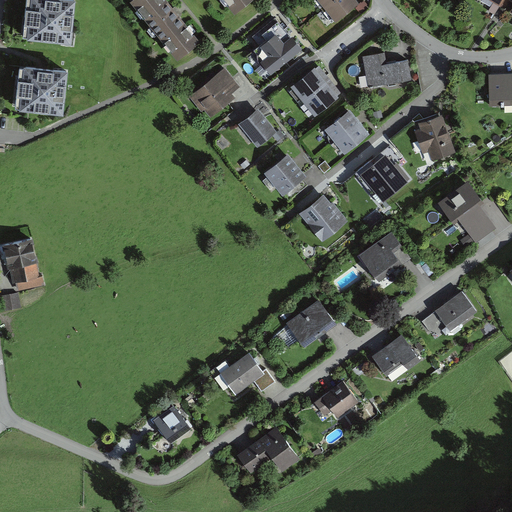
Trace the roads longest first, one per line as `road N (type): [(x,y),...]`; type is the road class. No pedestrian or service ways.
road 1 (residential): [(0,369),(7,419),(147,480),(166,480),(511,232)]
road 2 (residential): [(511,54),(447,52),(381,0)]
